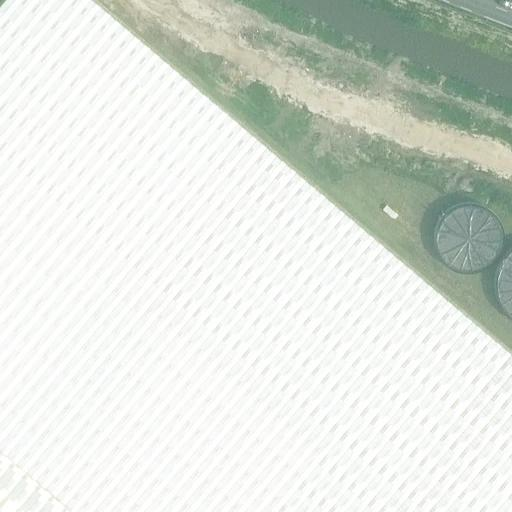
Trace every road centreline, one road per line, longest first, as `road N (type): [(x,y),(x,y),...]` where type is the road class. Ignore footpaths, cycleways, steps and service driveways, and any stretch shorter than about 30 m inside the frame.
road 1 (primary): [(198,0),(377,103),(511,163)]
road 2 (primary): [(511,111),(280,0)]
road 3 (primary): [(372,0),(511,64)]
